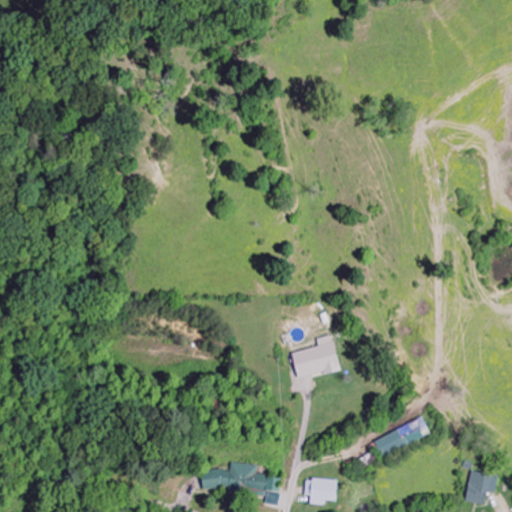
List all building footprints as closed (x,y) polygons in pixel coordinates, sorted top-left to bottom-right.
[(293,354),(298,380),(341,371),(334,337),(318,340),(319,348),(293,354)] [(375,443),(384,459),(433,435),(425,418),(375,443)] [(203,489),(267,497),(267,505),(279,507),(282,478),(256,475),(257,466),(232,463),(231,473),(205,470),(203,489)] [(467,504),(486,506),(487,494),(497,494),(499,476),(470,473),(467,504)] [(311,506),(327,507),(327,502),(338,502),(339,481),(306,480),(305,497),(311,498),(311,506)]
